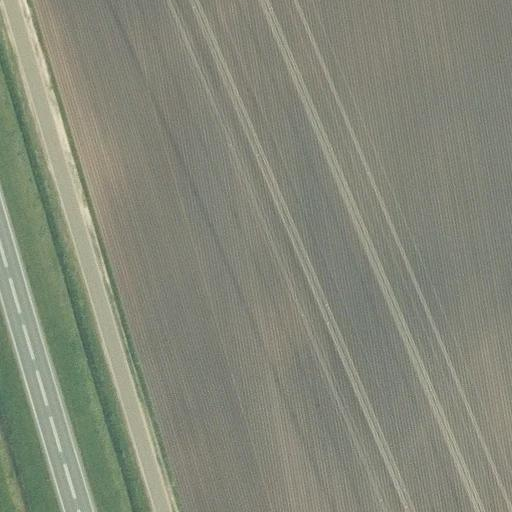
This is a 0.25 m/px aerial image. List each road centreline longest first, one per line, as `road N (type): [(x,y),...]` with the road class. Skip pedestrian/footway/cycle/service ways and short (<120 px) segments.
road 1 (unclassified): [(166,511),(11,0)]
road 2 (trunk): [(80,511),(0,243)]
